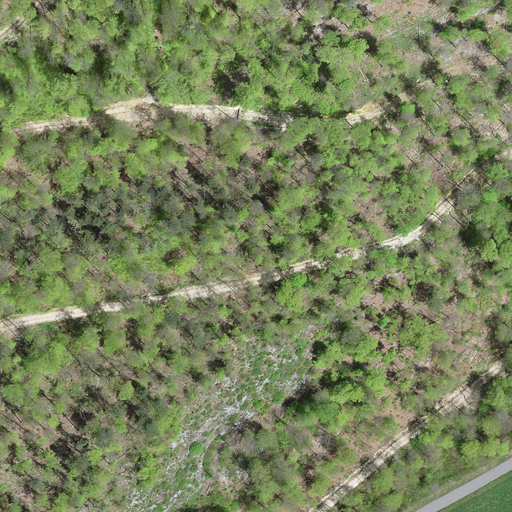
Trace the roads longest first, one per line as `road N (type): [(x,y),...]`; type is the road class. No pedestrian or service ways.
road 1 (track): [(0,328),(273,276),(394,244),(511,154)]
road 2 (track): [(0,137),(175,116),(352,123),(457,69),(511,61)]
road 3 (track): [(511,353),(325,511)]
